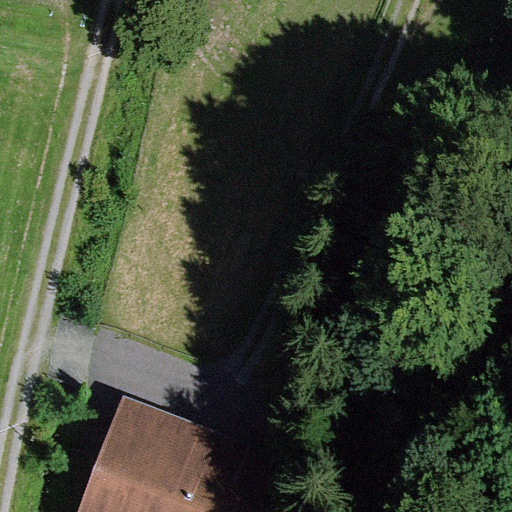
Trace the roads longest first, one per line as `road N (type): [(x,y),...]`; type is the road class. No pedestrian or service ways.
road 1 (track): [(110,0),(0,498)]
road 2 (track): [(399,26),(234,380)]
road 3 (track): [(428,511),(511,251)]
